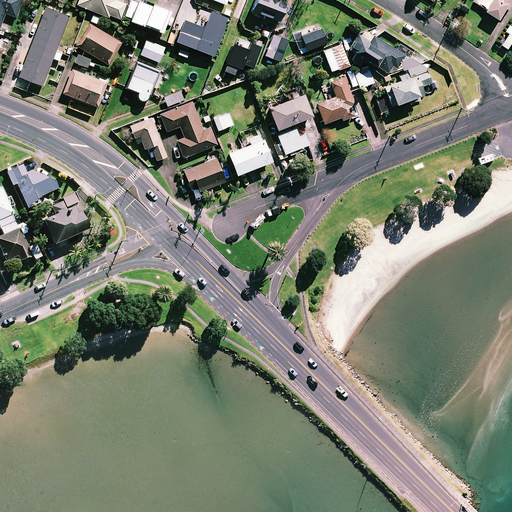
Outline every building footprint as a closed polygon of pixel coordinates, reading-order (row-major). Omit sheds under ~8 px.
[(0,0),(0,58),(4,49),(0,47),(0,34),(1,35),(9,14),(16,17),(22,0),(0,0)] [(79,0),(77,5),(108,17),(109,15),(120,19),(126,5),(115,0),(79,0)] [(171,12),(139,0),(130,0),(124,18),(164,33),(171,12)] [(256,0),(252,11),(266,16),(265,20),(272,23),(274,20),(279,22),(287,3),(279,0),(256,0)] [(511,0),(492,0),(485,12),(498,20),(505,8),(507,10),(511,1),(511,0)] [(69,16),(45,7),(19,77),(43,86),(53,58),(59,61),(62,53),(56,51),(69,16)] [(228,19),(210,12),(205,28),(185,20),(176,42),(214,56),(228,19)] [(511,22),(506,32),(509,34),(501,45),(507,49),(511,42),(511,22)] [(122,43),(93,25),(79,47),(109,65),(122,43)] [(326,43),(320,28),(301,36),(299,32),(293,35),(301,53),(326,43)] [(349,48),(388,74),(393,67),(396,69),(399,64),(401,71),(404,69),(407,78),(384,87),(391,106),(407,100),(409,104),(419,100),(417,97),(424,94),(421,86),(431,83),(423,62),(428,60),(414,50),(412,53),(393,40),(389,46),(374,36),(369,42),(358,34),(349,48)] [(288,41),(273,35),(265,56),(280,62),(288,41)] [(164,48),(146,40),(140,54),(158,62),(164,48)] [(349,65),(341,44),(324,51),(332,72),(349,65)] [(179,49),(176,55),(188,60),(191,54),(179,49)] [(164,69),(137,58),(126,87),(139,92),(137,98),(146,102),(152,86),(157,88),(164,69)] [(367,65),(353,71),(360,88),(374,83),(367,65)] [(107,83),(72,70),(63,93),(98,107),(107,83)] [(355,104),(344,77),(330,82),(336,97),(317,104),(324,123),(341,117),(342,120),(354,116),(350,106),(355,104)] [(29,86),(19,81),(16,87),(27,91),(29,86)] [(183,99),(180,91),(163,98),(166,106),(183,99)] [(312,115),(304,94),(268,108),(277,129),(312,115)] [(203,130),(192,102),(160,114),(167,131),(180,126),(185,138),(177,141),(184,158),(217,144),(210,127),(203,130)] [(233,125),(228,113),(214,119),(218,130),(233,125)] [(166,157),(151,118),(130,126),(134,137),(140,135),(145,149),(151,146),(157,160),(166,157)] [(298,135),(295,128),(277,135),(285,154),(310,144),(305,132),(298,135)] [(271,161),(260,133),(249,137),(252,143),(228,152),(236,174),(271,161)] [(226,181),(217,158),(183,170),(194,198),(200,196),(198,192),(226,181)] [(26,174),(21,165),(7,173),(13,185),(15,184),(28,208),(38,202),(36,199),(55,189),(47,174),(39,178),(34,169),(26,174)] [(31,256),(1,188),(0,187),(0,226),(3,235),(0,236),(0,246),(6,261),(17,256),(20,261),(31,256)] [(79,202),(75,193),(62,199),(63,201),(51,206),(55,215),(35,224),(42,239),(49,236),(53,245),(86,230),(74,204),(79,202)]
